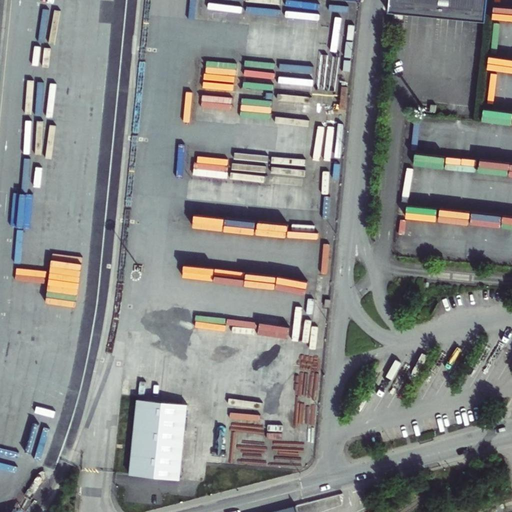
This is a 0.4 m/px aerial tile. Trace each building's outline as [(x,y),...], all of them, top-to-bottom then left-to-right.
[(38,0),(38,14),(99,18),(100,3),(45,0),(38,0)] [(487,0),(389,0),(388,15),(390,16),(405,17),(485,25),(487,0)] [(511,12),(492,12),(491,25),(511,25),(511,12)] [(215,24),(215,44),(221,44),(222,35),(235,35),(235,45),(244,45),(244,24),(215,24)] [(32,67),(94,74),(96,61),(34,54),(32,67)] [(487,74),(511,76),(511,62),(488,61),(487,74)] [(29,105),(28,120),(89,124),(90,108),(29,105)] [(511,110),(483,107),(481,120),(511,124),(511,110)] [(41,153),(42,123),(29,122),(28,153),(41,153)] [(413,170),(511,176),(511,161),(414,156),(413,170)] [(21,172),(83,175),(84,161),(22,158),(21,172)] [(16,223),(78,224),(78,207),(17,206),(16,223)] [(410,219),(501,225),(502,213),(411,207),(410,219)] [(172,226),(296,239),(297,234),(313,235),(313,228),(173,213),(172,226)] [(15,272),(76,274),(77,258),(16,256),(15,272)] [(129,474),(178,478),(186,402),(136,398),(129,474)] [(255,443),(242,443),(242,462),(255,462),(255,443)]
